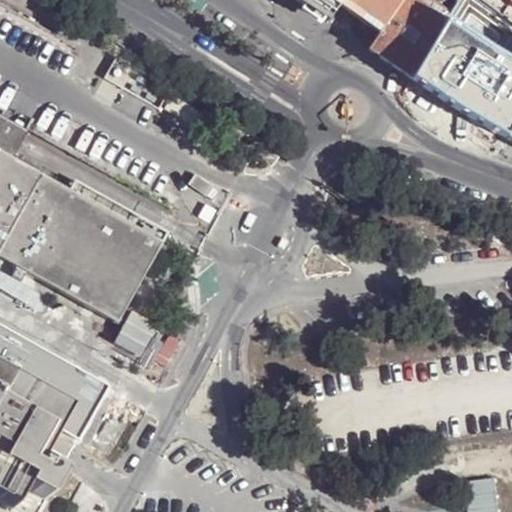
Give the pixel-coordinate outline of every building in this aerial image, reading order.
[(319,0),(298,0),(323,17),(329,7),(319,0)] [(319,0),(329,7),(323,17),(327,20),(340,3),(342,0),(319,0)] [(342,0),(340,3),(382,32),(404,0),(342,0)] [(404,0),(382,32),(371,49),(412,77),(429,49),(434,41),(438,35),(444,24),(449,15),(444,12),(441,17),(414,0),(404,0)] [(444,12),(424,0),(414,0),(441,17),(444,12)] [(452,11),(447,7),(444,12),(449,15),(452,11)] [(509,23),(489,11),(462,56),(477,65),(482,68),(494,48),(497,43),(509,23)] [(511,19),(509,23),(497,43),(501,45),(511,53),(511,19)] [(451,28),(444,24),(438,35),(443,38),(444,38),(451,28)] [(443,38),(438,35),(434,41),(440,44),(443,38)] [(429,49),(448,60),(456,47),(444,38),(443,38),(440,44),(434,41),(429,49)] [(448,60),(429,49),(412,77),(458,108),(475,79),(476,76),(472,74),(457,66),(448,60)] [(462,56),(457,66),(472,74),(477,65),(462,56)] [(482,68),(477,65),(472,74),(476,76),(482,68)] [(511,121),(511,99),(475,79),(458,108),(504,136),(511,121)] [(0,156),(8,160),(19,140),(25,130),(0,115),(0,156)] [(0,502),(14,511),(26,488),(49,501),(63,476),(49,468),(45,475),(37,470),(56,434),(71,443),(74,437),(111,458),(137,411),(106,394),(109,388),(0,327),(0,257),(117,323),(161,245),(8,160),(0,156),(0,502)] [(499,511),(496,476),(465,479),(467,511),(499,511)]
